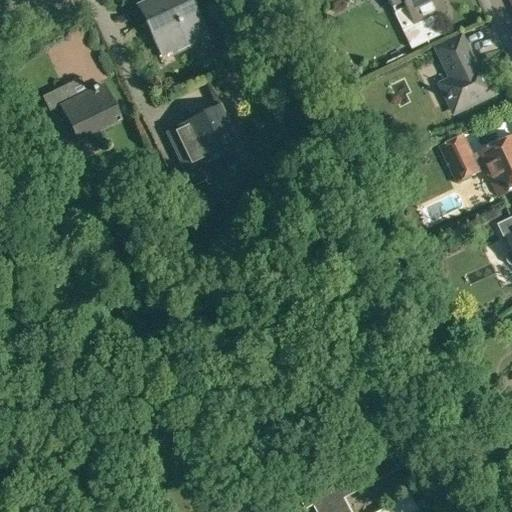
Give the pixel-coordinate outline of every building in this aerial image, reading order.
[(155,0),(140,7),(148,25),(146,26),(147,27),(151,25),(155,33),(151,36),(161,59),(169,55),(195,43),(193,40),(205,34),(192,5),(194,4),(192,0),(155,0)] [(387,0),(394,15),(405,10),(413,26),(402,31),(411,50),(441,36),(432,17),(445,11),(439,0),(387,0)] [(310,22),(300,27),(311,49),(322,43),(327,41),(319,25),(315,27),(313,27),(310,22)] [(446,98),(447,101),(448,101),(453,113),(493,94),(480,67),(472,71),(469,65),(472,63),(460,38),(436,50),(451,81),(440,86),(446,98)] [(78,145),(121,123),(103,87),(77,100),(70,86),(43,99),(50,114),(60,108),(78,145)] [(229,171),(246,163),(219,108),(201,117),(201,118),(194,122),(196,126),(187,130),(185,126),(166,135),(193,189),(209,181),(202,167),(222,157),(229,171)] [(511,191),(511,138),(471,158),(461,138),(440,148),(456,183),(485,170),(499,198),(511,191)] [(511,217),(496,226),(502,239),(505,237),(511,252),(507,255),(505,258),(507,263),(509,266),(511,267),(511,217)] [(406,425),(391,433),(395,439),(399,446),(414,438),(410,431),(406,425)] [(347,511),(341,500),(382,478),(371,458),(297,497),(304,511),(315,505),(319,511),(316,511),(347,511)] [(228,471),(215,478),(221,490),(226,492),(228,492),(233,488),(239,483),(236,476),(231,478),(228,471)] [(422,490),(414,494),(418,501),(426,497),(422,490)] [(256,511),(255,508),(247,495),(215,511),(256,511)] [(157,498),(142,507),(145,511),(164,511),(157,498)] [(405,511),(400,501),(380,511),(405,511)]
